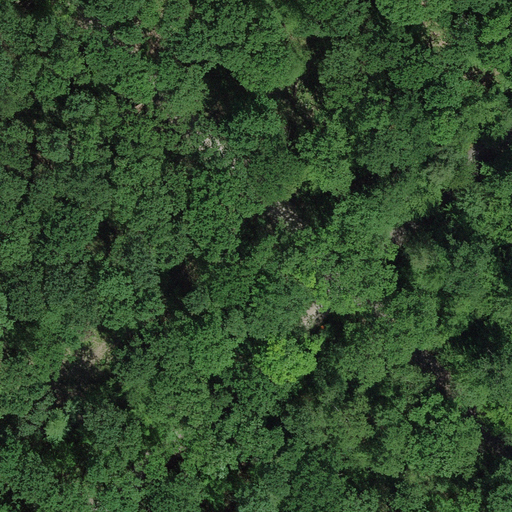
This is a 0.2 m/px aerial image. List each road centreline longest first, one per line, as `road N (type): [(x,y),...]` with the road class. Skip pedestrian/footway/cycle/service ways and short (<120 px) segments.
road 1 (track): [(76,0),(351,282)]
road 2 (track): [(113,511),(351,282)]
